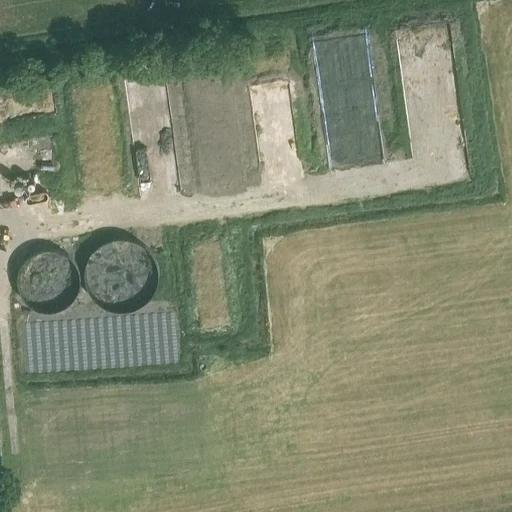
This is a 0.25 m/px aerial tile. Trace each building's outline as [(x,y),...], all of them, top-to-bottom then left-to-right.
[(235,127),(232,70),(197,72),(200,129),(235,127)] [(426,76),(413,76),(414,105),(427,105),(426,76)] [(129,238),(121,237),(110,239),(100,244),(96,247),(89,257),(85,269),(84,275),(85,281),(87,288),(92,297),(96,301),(103,306),(108,309),(114,310),(120,311),(129,310),(133,309),(141,305),(145,303),(151,296),(154,292),(158,281),(158,275),(158,268),(155,258),(148,248),(144,244),(135,240),(129,238)] [(37,307),(44,309),(54,309),(59,308),(65,306),(69,302),(75,297),(78,291),(80,286),(82,279),(81,270),(78,262),(74,257),(70,253),(63,248),(57,246),(49,245),(43,246),(36,248),(30,252),(25,256),(20,264),(18,270),(17,277),(18,282),(20,291),(23,295),(26,300),(31,304),(37,307)] [(205,321),(234,319),(233,297),(203,299),(205,321)]
